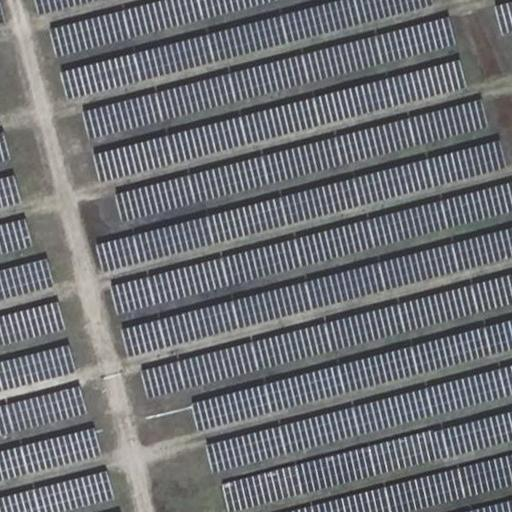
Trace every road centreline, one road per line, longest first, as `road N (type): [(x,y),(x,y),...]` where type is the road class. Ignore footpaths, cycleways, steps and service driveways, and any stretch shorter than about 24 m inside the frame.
road 1 (track): [(146,511),(13,0)]
road 2 (track): [(0,400),(511,267)]
road 3 (track): [(0,308),(511,176)]
road 4 (track): [(0,490),(511,358)]
road 5 (track): [(0,215),(511,84)]
road 6 (track): [(0,123),(482,0)]
road 7 (track): [(511,447),(261,511)]
road 8 (track): [(0,34),(133,0)]
